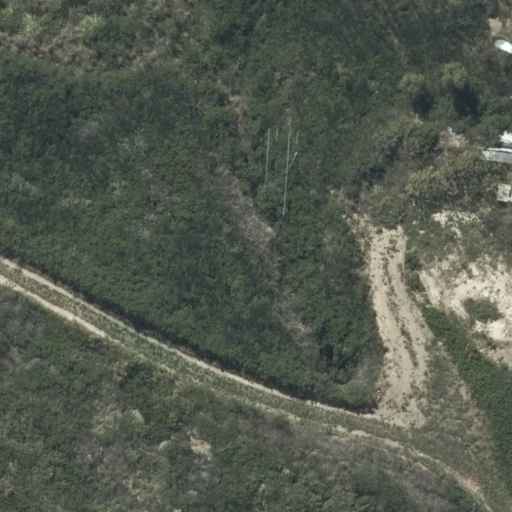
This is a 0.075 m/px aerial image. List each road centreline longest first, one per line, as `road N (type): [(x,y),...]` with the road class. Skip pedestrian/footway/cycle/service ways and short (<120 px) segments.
road 1 (track): [(490,511),(470,475),(419,450),(293,419),(166,365),(0,269)]
road 2 (track): [(470,475),(482,428),(381,275),(370,208),(389,163),(483,137),(511,145)]
